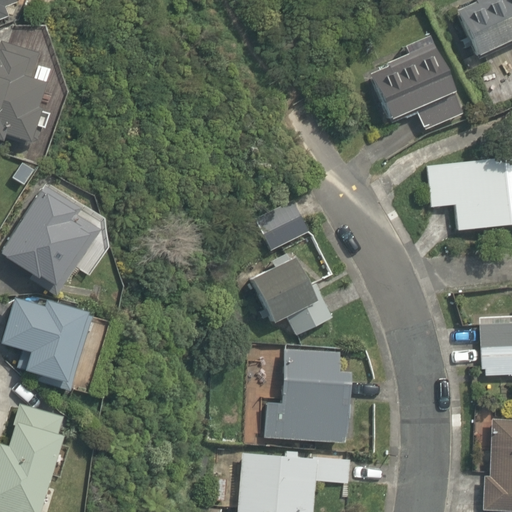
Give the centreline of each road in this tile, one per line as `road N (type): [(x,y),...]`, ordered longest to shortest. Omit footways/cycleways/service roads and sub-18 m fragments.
road 1 (residential): [(422,511),(426,413),(408,323),(312,132)]
road 2 (track): [(312,132),(284,96),(236,0)]
